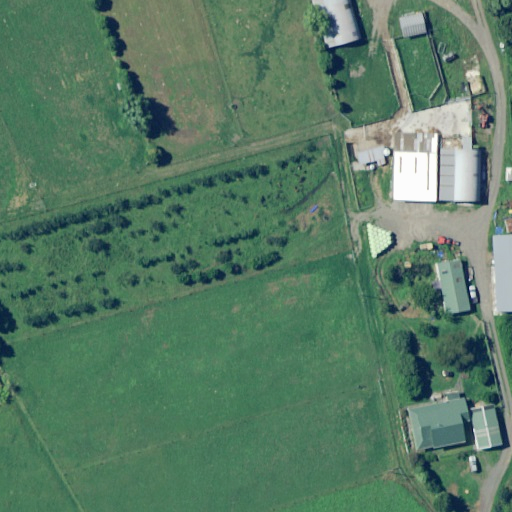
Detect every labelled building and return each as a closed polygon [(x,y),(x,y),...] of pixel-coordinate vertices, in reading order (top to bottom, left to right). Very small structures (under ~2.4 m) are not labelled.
[(360,38),(349,0),(325,0),(337,45),(360,38)] [(425,32),(421,13),(399,18),(403,37),(425,32)] [(435,200),(436,149),(436,133),(393,133),(392,200),(435,200)] [(385,164),(381,147),(356,152),(358,164),(376,160),(377,165),(385,164)] [(454,201),(456,150),(436,149),(435,200),(454,201)] [(456,150),(454,201),(479,201),(480,150),(456,150)] [(370,191),(366,173),(353,176),(360,208),(370,206),(367,192),(370,191)] [(511,263),(511,238),(495,242),(500,266),(511,263)] [(469,309),(459,258),(435,263),(445,314),(469,309)] [(464,399),(460,400),(458,391),(446,393),(447,402),(407,410),(415,451),(474,439),(476,449),(500,444),(493,408),(467,413),(464,399)]
